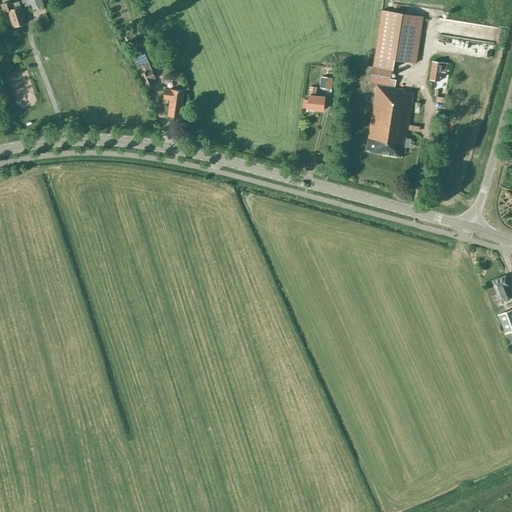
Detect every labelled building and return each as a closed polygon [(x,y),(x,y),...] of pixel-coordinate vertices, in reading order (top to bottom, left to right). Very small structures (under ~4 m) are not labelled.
[(41,0),(21,0),(23,7),(30,5),(31,10),(43,6),(41,0)] [(10,1),(1,4),(4,13),(8,11),(13,27),(26,23),(20,6),(18,1),(11,4),(10,1)] [(391,70),(393,70),(394,59),(416,63),(422,16),(381,10),(370,82),(376,83),(366,151),(404,157),(405,147),(404,147),(405,138),(407,138),(408,130),(419,132),(420,127),(409,125),(414,93),(404,91),(405,89),(395,88),(396,79),(390,78),(391,70)] [(450,40),(448,55),(488,58),(489,47),(464,45),(465,39),(488,41),(489,28),(429,24),(429,32),(432,32),(431,38),(450,40)] [(156,78),(144,52),(132,57),(137,68),(142,66),(145,72),(140,74),(146,89),(155,85),(153,79),(156,78)] [(432,61),(429,80),(439,81),(441,72),(446,73),(447,63),(442,62),(432,61)] [(323,76),(322,87),(328,88),(330,77),(323,76)] [(308,99),(303,99),(302,107),(307,108),(323,110),(324,97),(315,96),(316,87),(310,86),(309,95),(308,95),(308,99)] [(169,116),(179,117),(180,109),(182,90),(171,89),(171,90),(164,89),(163,98),(170,99),(169,108),(170,108),(169,116)] [(507,287),(509,286),(505,275),(491,280),(500,302),(511,297),(507,287)] [(505,333),(511,330),(511,308),(498,314),(505,333)]
